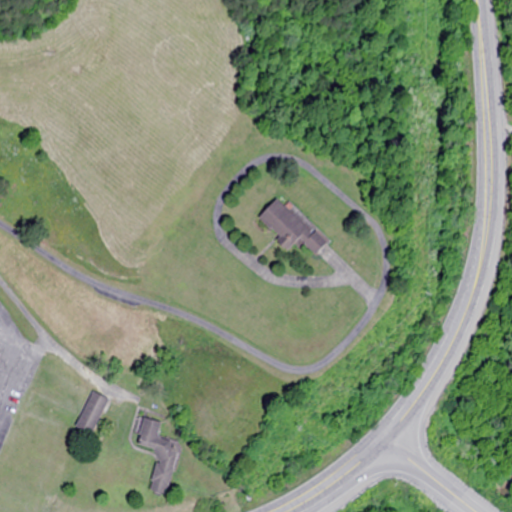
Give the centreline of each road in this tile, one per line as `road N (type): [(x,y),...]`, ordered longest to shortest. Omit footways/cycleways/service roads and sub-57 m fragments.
road 1 (secondary): [(385,440),(461,326),(485,248),(492,161),(480,0)]
road 2 (secondary): [(285,511),(385,440)]
